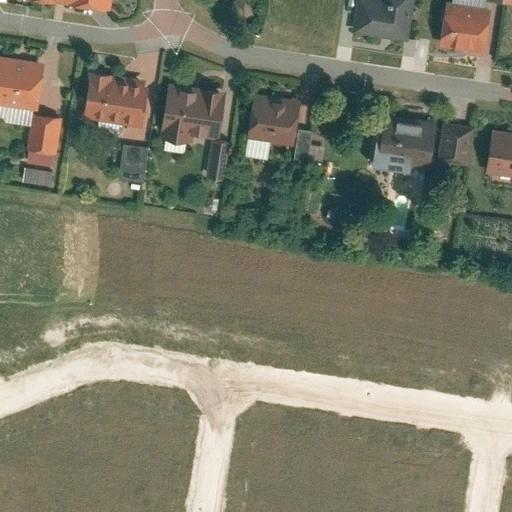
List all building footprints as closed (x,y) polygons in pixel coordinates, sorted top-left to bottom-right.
[(357,0),(353,29),(408,37),(413,0),(357,0)] [(447,0),(440,44),(486,51),(493,7),(452,0),(447,0)] [(46,58),(0,50),(0,100),(39,107),(46,58)] [(82,118),(145,126),(150,85),(113,80),(114,71),(89,68),(82,118)] [(194,134),(212,137),(206,174),(226,176),(231,140),(219,138),(226,89),(168,80),(160,135),(194,139),(194,134)] [(296,143),(302,98),(254,91),(248,136),(296,143)] [(64,114),(35,109),(28,146),(57,151),(64,114)] [(431,168),(437,124),(386,116),(380,161),(431,168)] [(470,166),(475,125),(444,121),(438,161),(470,166)] [(487,172),(511,175),(511,129),(493,127),(487,172)] [(114,176),(140,180),(145,144),(118,141),(114,176)] [(19,166),(18,181),(51,183),(52,168),(19,166)]
